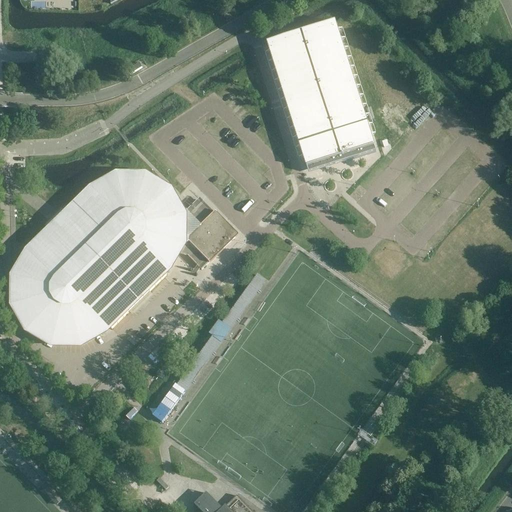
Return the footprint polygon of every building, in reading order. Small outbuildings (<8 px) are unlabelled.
[(376,153),(335,23),(267,44),(307,169),(309,174),(376,153)] [(168,265),(181,244),(181,222),(181,217),(168,194),(145,180),(118,180),(97,192),(98,196),(100,198),(97,201),(69,228),(39,257),(37,259),(36,261),(34,259),(30,258),(29,258),(17,279),(17,306),(30,329),(53,343),(80,343),(101,331),(100,327),(98,324),(100,327),(111,330),(129,313),(133,313),(149,297),(149,293),(167,275),(164,264),(168,265)] [(210,264),(238,236),(216,213),(214,214),(202,202),(192,212),(189,215),(202,228),(189,240),(197,249),(188,257),(202,271),(209,263),(210,264)] [(216,340),(226,327),(229,329),(264,281),(258,276),(222,325),(219,322),(210,335),(213,338),(178,387),(184,391),(219,342),(216,340)] [(156,411),(167,418),(172,410),(162,403),(156,411)] [(45,493),(56,507),(62,502),(51,488),(45,493)] [(224,511),(222,510),(221,511),(215,506),(217,504),(207,494),(195,505),(201,511),(224,511)]
